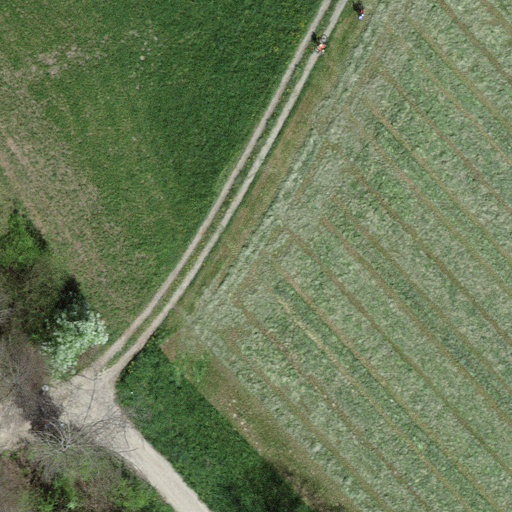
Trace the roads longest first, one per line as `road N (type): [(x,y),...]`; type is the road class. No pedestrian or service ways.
road 1 (track): [(334,0),(191,262),(71,403)]
road 2 (track): [(192,511),(135,448),(71,403),(0,431)]
